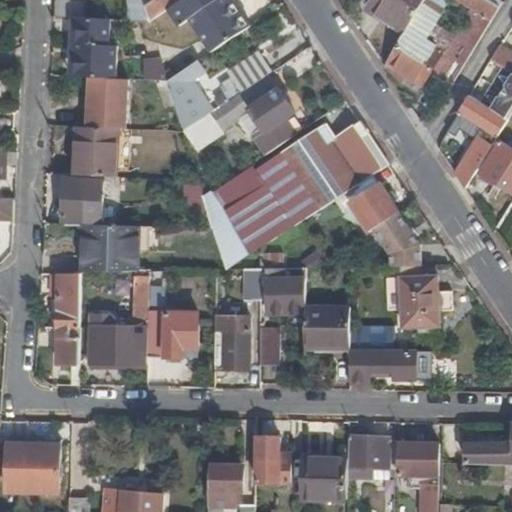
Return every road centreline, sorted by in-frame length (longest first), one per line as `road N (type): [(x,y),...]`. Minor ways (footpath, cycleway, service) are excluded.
road 1 (unclassified): [(22,398),(511,401)]
road 2 (unclassified): [(27,290),(41,0)]
road 3 (unclassified): [(306,0),(414,165)]
road 4 (residential): [(511,8),(414,165)]
road 5 (unclassified): [(414,165),(511,313)]
